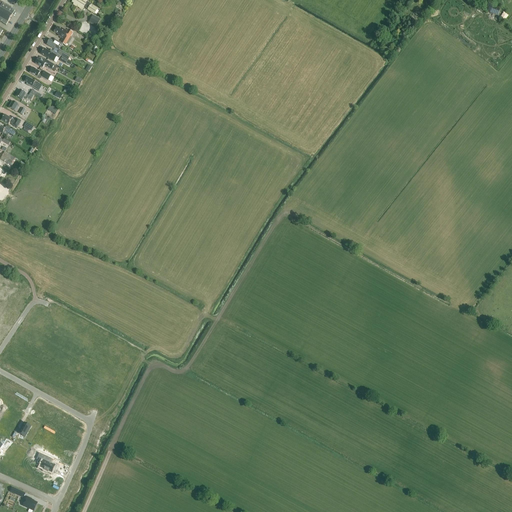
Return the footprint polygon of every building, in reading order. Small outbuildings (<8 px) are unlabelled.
[(82,10),(84,7),(87,9),(87,10),(94,15),(98,9),(91,4),(87,2),(88,0),(87,0),(73,0),(72,2),(74,3),(73,5),(82,10)] [(0,2),(0,17),(8,23),(15,11),(0,2)] [(492,6),(490,12),(498,14),(500,8),(492,6)] [(96,27),(100,19),(93,15),(89,23),(96,27)] [(0,22),(6,26),(8,23),(0,17),(0,22)] [(73,33),(68,30),(67,32),(62,28),(61,29),(57,27),(54,33),(59,35),(59,37),(63,39),(60,43),(66,46),(73,33)] [(55,40),(53,42),(50,40),(47,45),(54,49),(55,48),(59,50),(62,44),(55,40)] [(51,50),(51,51),(50,53),(44,49),(41,55),(54,62),(57,57),(59,59),(60,56),(51,50)] [(57,54),(68,60),(70,56),(60,50),(57,54)] [(44,66),(47,68),(51,70),(54,65),(52,64),(52,65),(50,63),(45,60),(44,62),(38,59),(37,61),(36,61),(35,62),(36,63),(35,64),(43,68),(44,66)] [(40,79),(41,77),(48,81),(51,76),(44,72),(39,69),(38,71),(33,68),(30,73),(40,79)] [(35,82),(27,77),(24,82),(27,83),(26,84),(29,86),(28,86),(32,88),(32,87),(39,91),(42,86),(35,82)] [(31,100),(34,95),(30,93),(28,95),(25,94),(26,94),(19,90),(16,97),(22,100),(24,96),(31,100)] [(15,112),(19,106),(13,102),(9,108),(15,112)] [(47,110),(55,115),(58,110),(50,105),(47,110)] [(17,128),(21,121),(16,119),(15,122),(4,115),(1,121),(8,125),(10,123),(13,125),(17,128)] [(0,125),(0,132),(2,134),(6,136),(8,134),(13,136),(15,132),(6,126),(5,128),(0,125)] [(5,152),(0,159),(10,166),(15,158),(5,152)] [(24,423),(18,433),(25,437),(31,427),(24,423)] [(0,451),(2,454),(13,442),(6,439),(1,446),(0,444),(0,451)] [(50,448),(49,451),(54,454),(59,456),(64,445),(56,441),(56,442),(53,450),(50,448)] [(51,472),(55,466),(49,463),(50,462),(52,459),(39,453),(36,459),(43,462),(41,467),(44,469),(44,470),(48,471),(51,472)] [(12,487),(10,492),(19,496),(21,492),(12,487)] [(27,497),(23,506),(34,511),(37,503),(31,500),(31,499),(27,497)]
